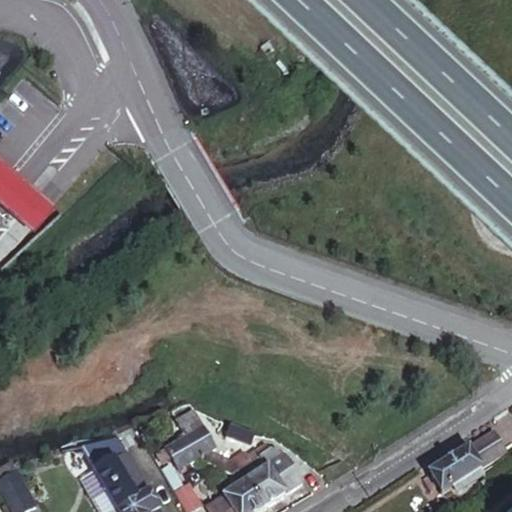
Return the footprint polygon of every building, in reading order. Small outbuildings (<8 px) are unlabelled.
[(24,178),(0,158),(0,199),(3,203),(27,223),(33,227),(53,203),(48,198),(24,178)] [(231,423),(227,434),(250,443),(254,432),(231,423)] [(202,432),(185,443),(195,458),(205,465),(217,454),(202,432)] [(450,496),(511,455),(511,451),(502,436),(438,477),(450,496)] [(266,448),(246,442),(240,456),(259,466),(266,448)] [(195,458),(185,443),(162,461),(170,472),(177,469),(184,479),(205,465),(195,458)] [(102,481),(114,499),(140,483),(126,463),(102,481)] [(250,490),(264,511),(271,511),(306,489),(288,466),(250,490)] [(19,468),(0,475),(0,485),(10,511),(24,511),(35,508),(19,468)] [(140,483),(114,499),(121,511),(133,511),(152,501),(140,483)] [(189,483),(175,489),(184,511),(188,511),(199,507),(189,483)] [(264,511),(250,490),(216,511),(264,511)] [(133,511),(159,511),(152,501),(133,511)]
